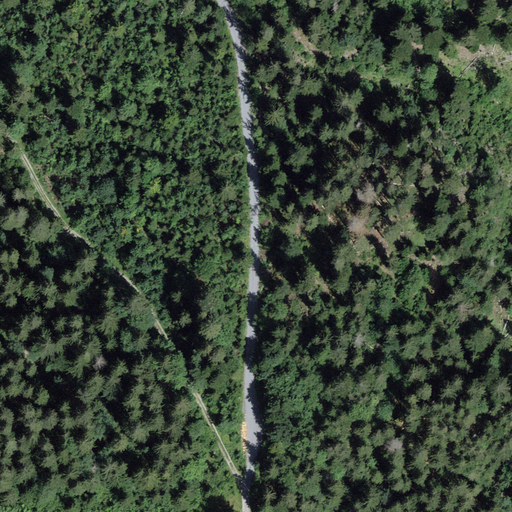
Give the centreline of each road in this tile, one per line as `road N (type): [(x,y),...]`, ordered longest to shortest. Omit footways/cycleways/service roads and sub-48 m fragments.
road 1 (track): [(221,0),(237,40),(254,209),(245,489)]
road 2 (track): [(0,124),(66,230),(141,296),(245,489)]
road 3 (track): [(0,341),(75,389),(66,230)]
